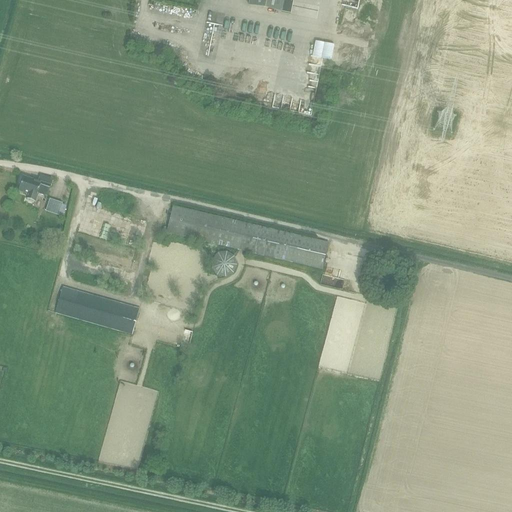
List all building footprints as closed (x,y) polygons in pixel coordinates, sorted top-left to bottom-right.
[(250,0),(249,6),(281,13),(283,0),(250,0)] [(46,203),(46,201),(53,181),(41,176),(39,183),(23,178),(23,179),(21,178),(19,185),(21,186),(19,192),(28,195),(27,200),(28,201),(27,203),(33,205),(34,203),(35,203),(38,196),(46,199),(45,202),(46,203)] [(46,212),(59,216),(63,204),(50,200),(46,212)] [(322,269),(328,244),(173,207),(167,233),(322,269)] [(63,287),(55,313),(55,314),(133,336),(140,310),(63,287)]
